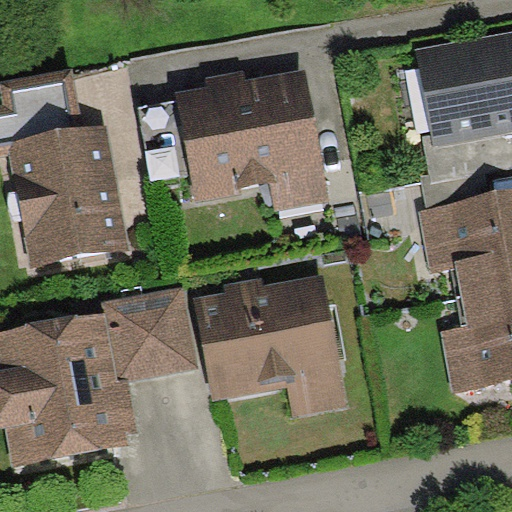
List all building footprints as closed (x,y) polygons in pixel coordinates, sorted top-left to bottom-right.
[(432,137),(434,149),(511,135),(511,35),(416,52),(432,137)] [(209,90),(176,95),(194,206),(269,194),(272,212),(329,203),(307,71),(247,81),(245,73),(207,79),(209,90)] [(83,131),(73,72),(0,85),(0,87),(3,107),(0,107),(0,157),(11,156),(9,144),(83,131)] [(30,270),(130,253),(109,127),(83,131),(9,144),(11,156),(30,270)] [(511,168),(511,135),(434,149),(432,137),(424,139),(430,178),(431,183),(485,174),(511,168)] [(490,200),(485,174),(431,183),(430,178),(422,179),(427,211),(490,200)] [(455,271),(461,301),(511,291),(511,195),(490,200),(427,211),(419,213),(431,276),(455,271)] [(227,294),(194,300),(213,402),(288,388),(294,419),(348,408),(324,277),(263,289),(261,278),(225,284),(227,294)] [(102,303),(104,316),(106,316),(118,383),(130,381),(198,369),(184,289),(102,303)] [(511,291),(461,301),(466,328),(441,334),(453,397),(511,384),(511,291)] [(104,316),(0,335),(0,427),(1,432),(7,431),(14,468),(129,448),(127,436),(139,434),(130,381),(118,383),(106,316),(104,316)]
